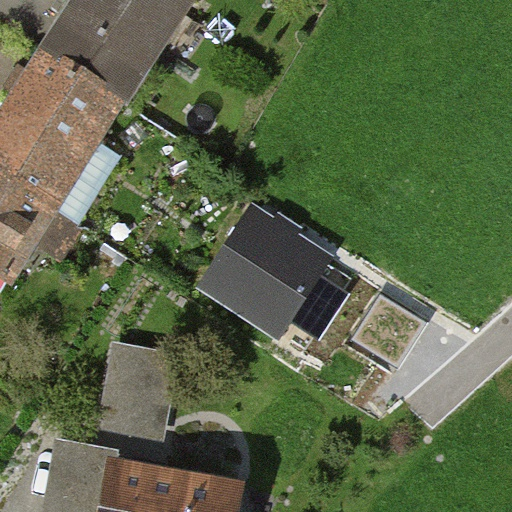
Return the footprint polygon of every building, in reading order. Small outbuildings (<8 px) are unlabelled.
[(115,113),(166,35),(111,0),(65,0),(28,57),(115,113)] [(111,0),(166,35),(188,0),(111,0)] [(0,150),(63,192),(115,113),(28,57),(0,100),(0,150)] [(0,262),(12,270),(63,192),(0,150),(0,262)] [(255,203),(199,289),(281,342),(337,256),(255,203)] [(426,324),(385,298),(352,350),(393,376),(426,324)] [(170,447),(187,353),(120,341),(103,435),(170,447)] [(236,511),(244,469),(109,444),(96,511),(236,511)]
